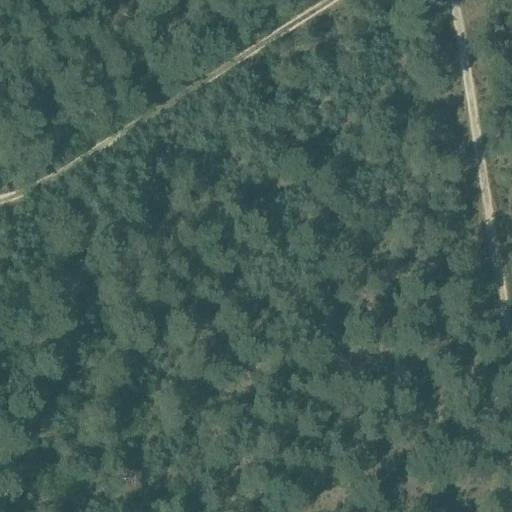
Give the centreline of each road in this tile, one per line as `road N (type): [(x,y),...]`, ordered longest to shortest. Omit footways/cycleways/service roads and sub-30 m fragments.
road 1 (track): [(448,0),(511,364)]
road 2 (track): [(0,192),(29,183),(299,0)]
